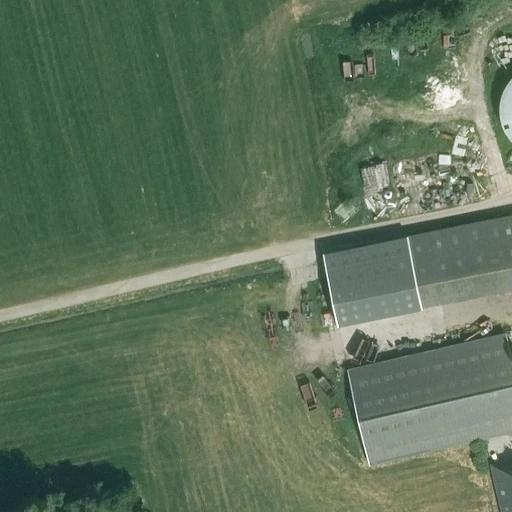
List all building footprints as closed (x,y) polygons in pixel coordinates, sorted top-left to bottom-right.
[(499,104),(499,107),(499,109),(500,112),(500,117),(501,120),(503,124),(505,129),(506,132),(508,134),(509,136),(511,138),(511,74),(510,77),(507,81),(505,85),(503,88),(502,92),(501,94),(500,97),(500,100),(500,102),(499,104)] [(365,186),(387,185),(386,161),(364,162),(365,186)] [(511,214),(323,252),(337,323),(511,288),(511,214)] [(349,368),(371,465),(511,432),(511,353),(507,332),(349,368)] [(511,511),(511,458),(491,463),(502,511),(511,511)]
